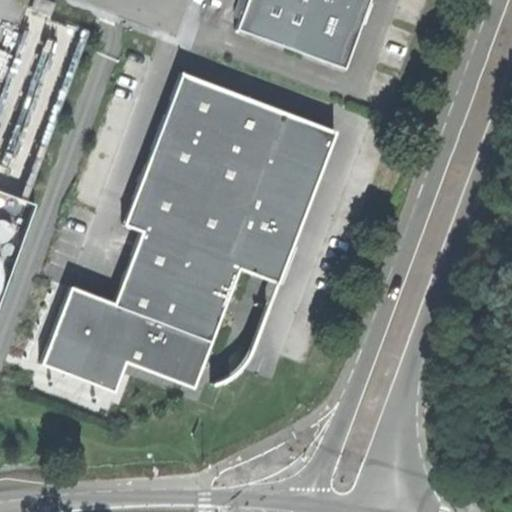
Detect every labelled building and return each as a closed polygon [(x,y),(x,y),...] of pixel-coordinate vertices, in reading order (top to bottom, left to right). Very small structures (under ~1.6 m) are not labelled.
[(54,3),(44,0),(33,0),(30,9),(50,16),(54,3)] [(247,0),(237,28),(344,68),(362,20),(366,21),(374,1),(370,0),(247,0)] [(112,302),(207,341),(237,269),(276,283),(333,131),(179,73),(156,135),(122,225),(138,231),(112,302)] [(192,388),(207,341),(112,302),(75,288),(68,285),(38,364),(113,392),(124,363),(192,388)] [(262,294),(236,299),(241,323),(267,317),(262,294)]
